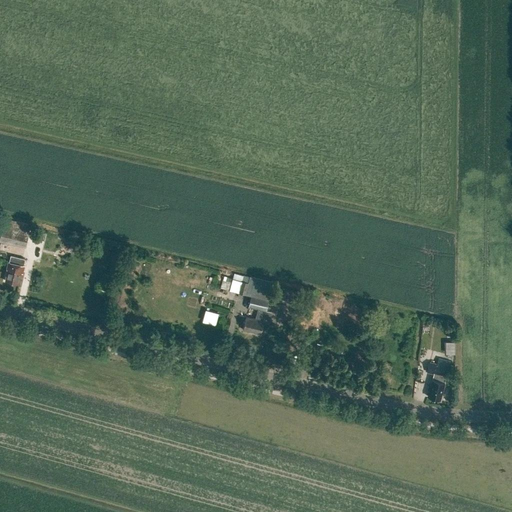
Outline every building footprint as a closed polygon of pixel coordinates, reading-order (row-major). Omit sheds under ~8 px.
[(0,235),(0,240),(25,247),(31,224),(4,218),(0,235)] [(6,268),(7,268),(5,280),(19,282),(21,271),(22,271),(24,264),(23,263),(25,257),(10,254),(9,260),(8,260),(6,268)] [(230,290),(251,294),(248,305),(257,307),(255,317),(245,315),(242,329),(260,333),(263,318),(269,319),(271,310),(267,309),(273,281),(234,273),(230,290)] [(226,289),(228,281),(221,279),(219,287),(226,289)] [(202,309),(200,321),(215,323),(217,312),(202,309)] [(453,353),(452,340),(443,341),(444,354),(453,353)] [(440,399),(448,364),(450,358),(438,356),(437,361),(429,360),(427,370),(434,371),(428,396),(440,399)]
